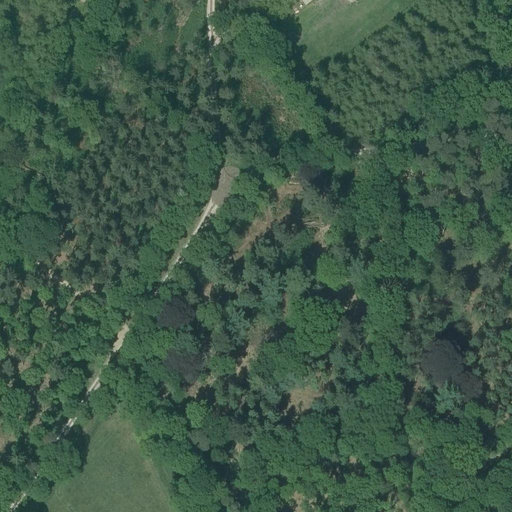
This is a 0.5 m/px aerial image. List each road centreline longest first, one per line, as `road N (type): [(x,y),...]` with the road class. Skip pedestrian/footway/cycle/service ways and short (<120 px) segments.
road 1 (track): [(210,0),(217,187),(8,511)]
road 2 (track): [(217,187),(232,190),(267,164),(511,140)]
